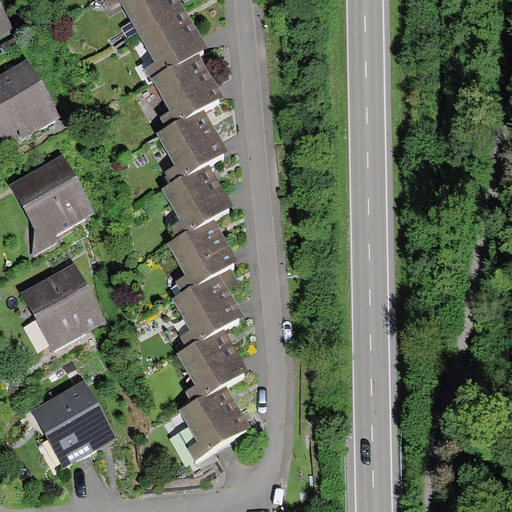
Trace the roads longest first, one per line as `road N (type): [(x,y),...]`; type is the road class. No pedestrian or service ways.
road 1 (residential): [(112,511),(232,502),(273,465),(277,398),(239,0)]
road 2 (track): [(434,511),(438,428),(498,181),(503,0)]
road 3 (primary): [(375,511),(365,0)]
